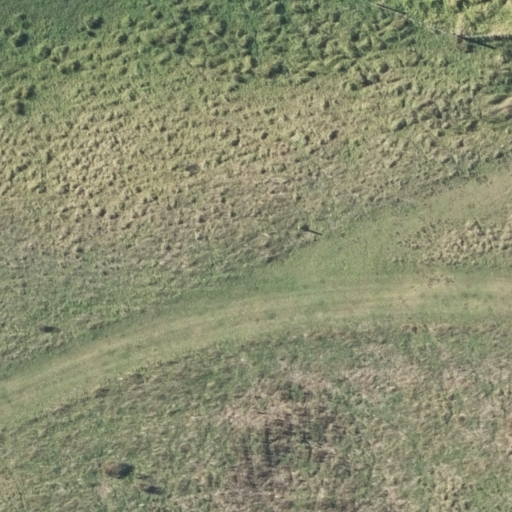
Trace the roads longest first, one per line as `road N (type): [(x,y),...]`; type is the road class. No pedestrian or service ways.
road 1 (unknown): [(0,398),(260,291)]
road 2 (unknown): [(511,285),(260,291)]
